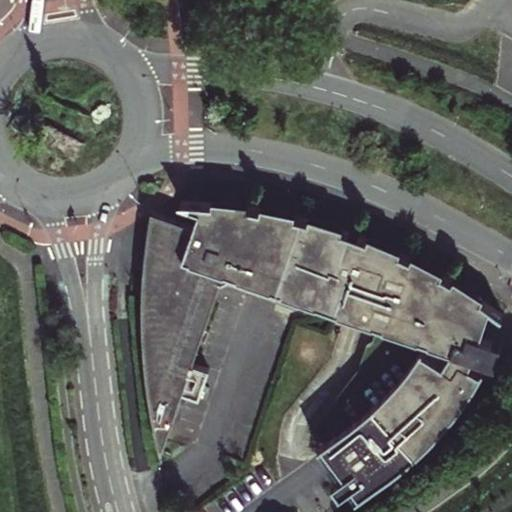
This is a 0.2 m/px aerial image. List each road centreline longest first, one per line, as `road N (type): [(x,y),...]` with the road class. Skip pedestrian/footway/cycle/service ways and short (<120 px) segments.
road 1 (secondary): [(511,181),(393,115),(299,82),(117,62)]
road 2 (secondary): [(132,159),(181,146),(281,157),(371,188),(511,260)]
road 3 (residential): [(39,194),(93,368)]
road 4 (residential): [(93,368),(103,188)]
road 5 (residential): [(116,511),(93,368)]
